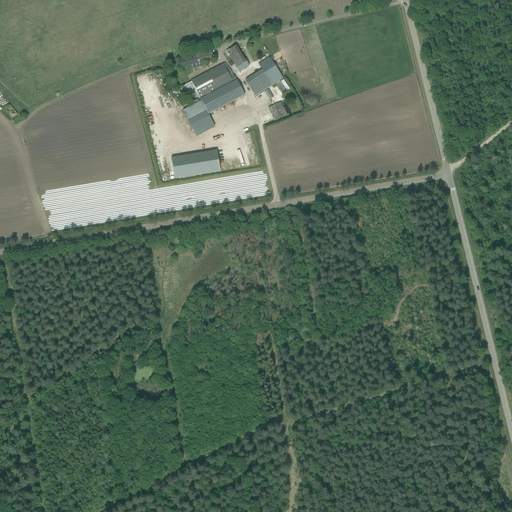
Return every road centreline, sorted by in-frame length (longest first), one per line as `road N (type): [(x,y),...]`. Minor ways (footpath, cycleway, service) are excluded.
road 1 (unclassified): [(0,252),(448,174)]
road 2 (tertiary): [(511,431),(448,174)]
road 3 (track): [(282,418),(495,362)]
road 4 (track): [(178,53),(23,112),(0,90)]
road 5 (tertiary): [(448,174),(405,1)]
road 6 (unclassified): [(405,1),(242,40)]
road 7 (track): [(156,316),(185,467)]
road 8 (track): [(0,252),(24,395)]
road 9 (track): [(51,243),(21,142),(0,113)]
